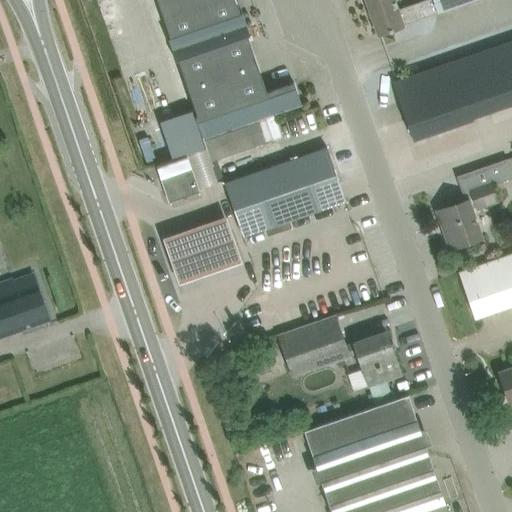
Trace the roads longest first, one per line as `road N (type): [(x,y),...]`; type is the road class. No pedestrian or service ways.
road 1 (residential): [(492,511),(318,0)]
road 2 (primary): [(201,511),(34,20)]
road 3 (unknown): [(342,70),(511,3)]
road 4 (unknown): [(390,212),(265,255)]
road 5 (unknown): [(130,0),(170,117)]
